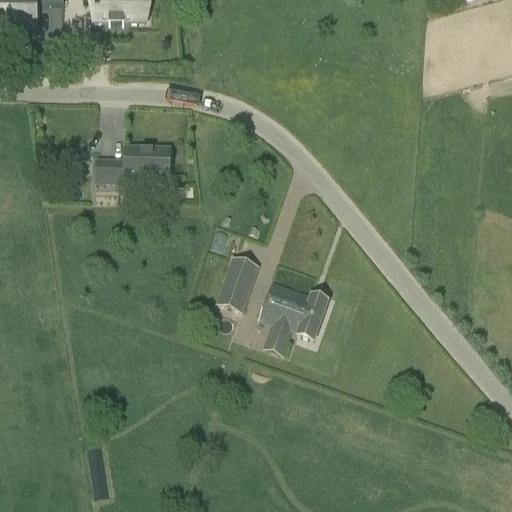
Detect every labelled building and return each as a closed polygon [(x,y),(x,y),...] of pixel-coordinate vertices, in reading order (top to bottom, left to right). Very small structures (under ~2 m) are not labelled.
[(0,0),(0,35),(24,36),(24,30),(35,30),(35,10),(63,10),(63,0),(33,0),(34,2),(24,2),(24,0),(0,0)] [(123,31),(123,28),(136,28),(136,0),(82,0),(83,8),(94,8),(94,28),(109,28),(109,31),(123,31)] [(49,151),(43,165),(52,168),(58,155),(49,151)] [(95,188),(125,188),(125,184),(168,185),(169,154),(124,153),(124,166),(96,165),(95,175),(95,188)] [(256,272),(233,264),(217,309),(240,317),(256,272)] [(312,346),(327,306),(311,300),(310,303),(272,289),(259,324),(275,330),(271,340),(284,345),(288,334),(297,338),(296,340),(312,346)]
